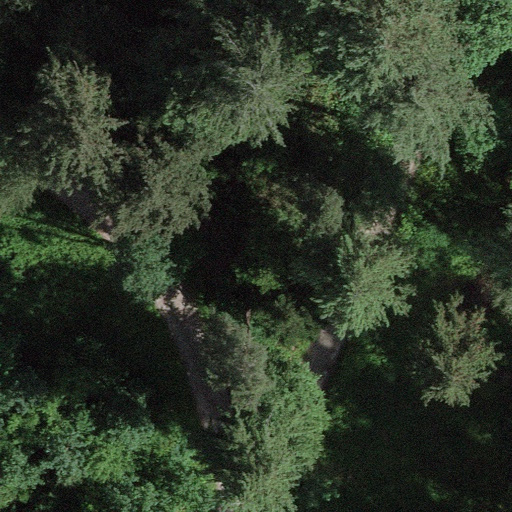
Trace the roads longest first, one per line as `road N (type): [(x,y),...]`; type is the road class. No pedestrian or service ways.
road 1 (track): [(246,511),(464,0)]
road 2 (track): [(0,156),(106,224),(150,273),(207,384),(239,511)]
